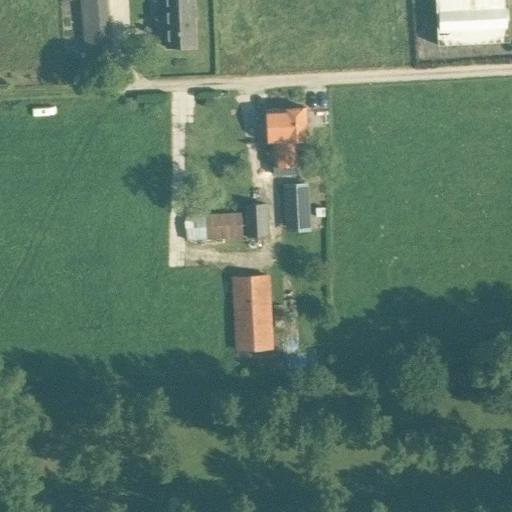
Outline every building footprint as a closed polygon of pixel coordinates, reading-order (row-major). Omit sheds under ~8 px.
[(91,0),(81,1),(85,55),(110,53),(105,0),(91,0)] [(155,0),(156,1),(165,1),(165,15),(156,15),(157,33),(166,33),(166,47),(194,46),(192,0),(155,0)] [(508,21),(507,0),(435,0),(438,45),(510,41),(508,21)] [(307,140),(307,127),(306,107),(266,109),(268,141),(273,141),(275,166),(297,165),(295,140),(307,140)] [(286,218),(309,216),(307,184),(284,185),(286,218)] [(248,237),(268,235),(265,203),(246,205),(248,237)] [(185,240),(242,236),(240,212),(184,216),(185,240)] [(273,348),(269,274),(231,276),(235,350),(273,348)]
